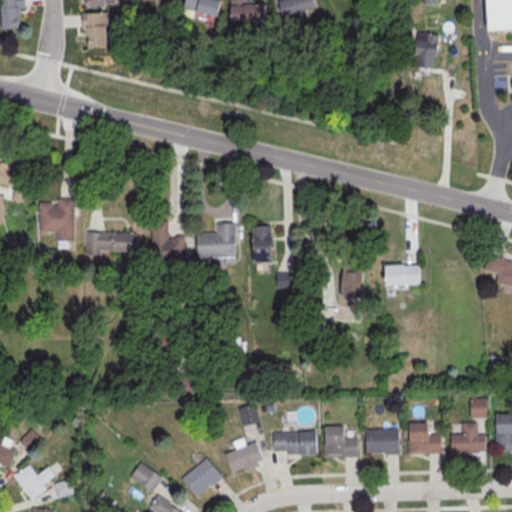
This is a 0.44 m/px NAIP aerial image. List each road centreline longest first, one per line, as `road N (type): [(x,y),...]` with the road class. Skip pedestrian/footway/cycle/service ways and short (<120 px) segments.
road 1 (tertiary): [(511,215),(0,93)]
road 2 (residential): [(511,489),(323,494),(244,511)]
